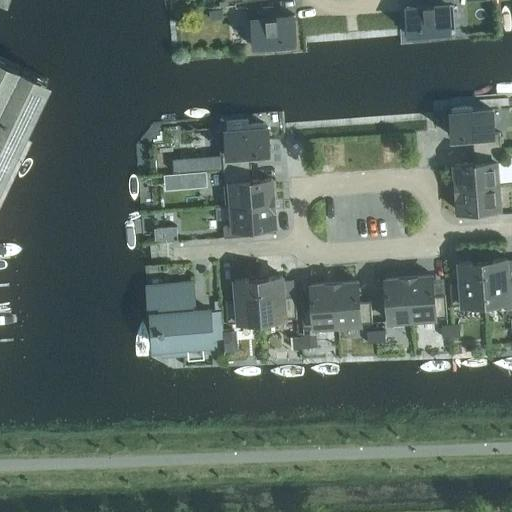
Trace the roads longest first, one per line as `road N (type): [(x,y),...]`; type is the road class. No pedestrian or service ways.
road 1 (residential): [(303,245),(300,188),(426,177),(431,236)]
road 2 (residential): [(431,236),(418,250),(318,256),(303,245)]
road 3 (residential): [(303,245),(176,254)]
